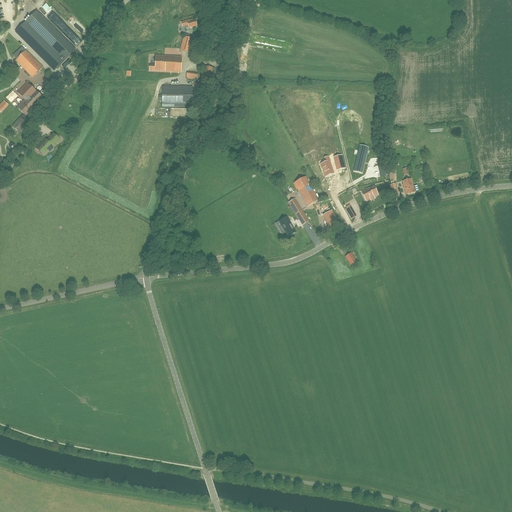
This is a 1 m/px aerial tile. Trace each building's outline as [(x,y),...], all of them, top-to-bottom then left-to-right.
[(36,10),(16,31),(54,69),(75,49),(36,10)] [(237,27),(245,13),(238,10),(231,23),(237,27)] [(186,29),(197,26),(195,20),(193,21),(192,19),(181,22),(182,27),(185,26),(186,29)] [(181,50),(189,53),(193,39),(184,37),(181,50)] [(33,78),(43,67),(26,50),(16,61),(33,78)] [(150,65),(149,70),(181,72),(182,57),(156,55),(155,65),(150,65)] [(204,66),(200,84),(210,86),(214,68),(204,66)] [(18,93),(25,100),(17,108),(24,114),(13,126),(19,132),(27,124),(24,121),(45,100),(28,83),(18,93)] [(162,86),(162,96),(159,96),(159,102),(162,102),(162,107),(192,107),(192,86),(162,86)] [(60,140),(57,137),(54,134),(49,138),(47,140),(45,138),(35,148),(42,155),(47,151),(46,149),(51,145),(53,146),(60,140)] [(358,155),(354,171),(361,173),(367,148),(360,146),(359,152),(358,155)] [(342,155),(335,157),(337,164),(338,170),(339,170),(343,169),(345,168),(342,155)] [(322,169),(323,169),(324,172),(324,173),(325,177),(329,176),(331,175),(335,173),(330,162),(331,161),(329,157),(324,158),(326,163),(321,165),(322,169)] [(382,161),(377,162),(380,178),(386,176),(382,161)] [(319,200),(306,176),(294,183),(307,207),(319,200)] [(415,192),(411,179),(403,181),(406,194),(415,192)] [(399,196),(396,184),(390,185),(393,197),(399,196)] [(367,189),(361,192),(366,201),(370,199),(370,198),(373,197),(374,197),(378,195),(373,187),(369,189),(367,190),(367,189)] [(305,215),(297,204),(291,207),(292,209),(298,219),(302,225),(308,222),(305,215)] [(324,215),(322,216),(329,229),(332,228),(339,224),(331,211),(324,215)] [(289,236),(295,233),(286,217),(279,221),(284,229),(289,236)] [(345,257),(351,265),(357,261),(351,253),(345,257)]
